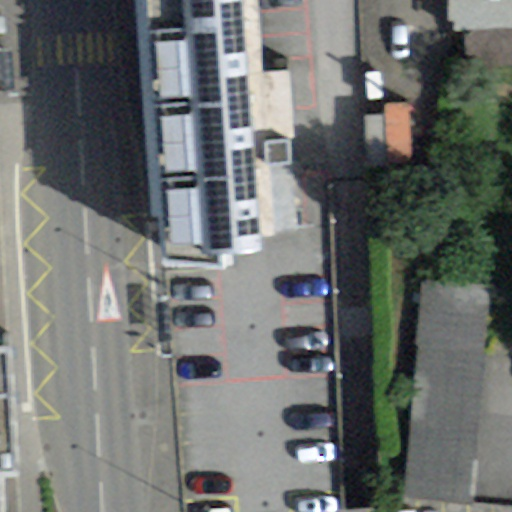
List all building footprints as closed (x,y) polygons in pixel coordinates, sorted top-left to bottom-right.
[(136,0),(150,260),(261,254),(247,0),(136,0)] [(480,0),(447,0),(446,22),(445,34),(479,33),(480,0)] [(511,0),(480,0),(479,33),(511,31),(511,0)] [(468,509),(489,288),(422,281),(401,503),(468,509)] [(0,511),(0,474),(15,476),(12,356),(0,355),(0,511)]
